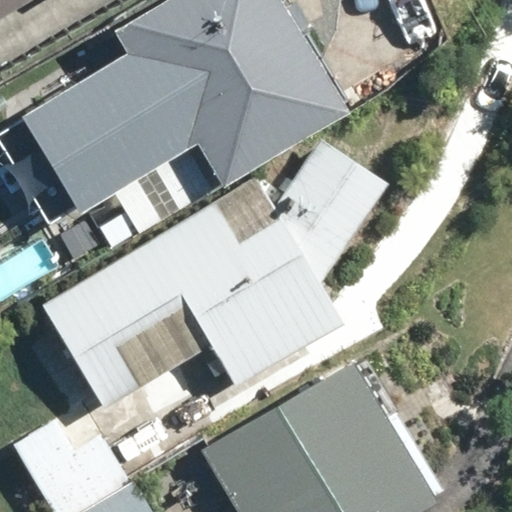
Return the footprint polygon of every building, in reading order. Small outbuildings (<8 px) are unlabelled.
[(0,0),(0,16),(27,0),(0,0)] [(56,177),(76,211),(184,148),(210,192),(348,111),(282,0),(159,0),(112,29),(126,53),(20,116),(38,147),(9,164),(27,194),(56,177)] [(322,143),(271,214),(256,190),(213,215),(209,208),(43,306),(103,407),(209,344),(234,386),(336,325),(314,287),(382,185),(322,143)] [(350,361),(203,449),(241,511),(395,511),(429,492),(350,361)] [(54,511),(86,511),(131,484),(80,403),(13,445),(54,511)] [(148,511),(131,484),(86,511),(148,511)]
